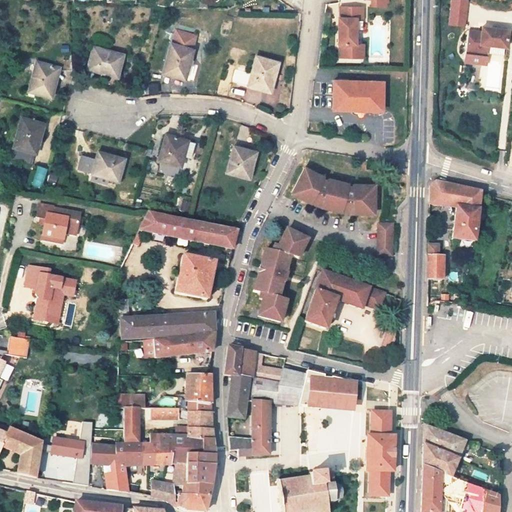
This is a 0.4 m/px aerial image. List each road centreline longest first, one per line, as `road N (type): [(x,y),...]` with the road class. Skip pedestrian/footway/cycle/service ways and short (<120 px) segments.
road 1 (secondary): [(411,385),(416,160)]
road 2 (residential): [(221,335),(244,252),(295,136)]
road 3 (residential): [(90,108),(117,113),(165,103),(238,111),(295,136)]
road 4 (residential): [(221,335),(411,385)]
road 5 (residential): [(175,511),(0,474)]
road 6 (residential): [(224,511),(221,335)]
road 7 (secondary): [(416,160),(421,0)]
road 8 (residential): [(295,136),(315,2)]
road 9 (secondary): [(408,511),(411,385)]
road 10 (residential): [(295,136),(416,160)]
